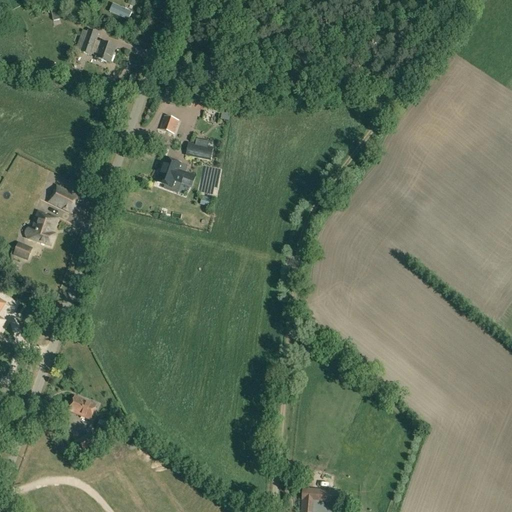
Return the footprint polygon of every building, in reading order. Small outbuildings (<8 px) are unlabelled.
[(130,19),(132,14),(114,6),(111,12),(130,19)] [(56,26),(62,25),(60,19),(59,20),(55,7),(51,8),(56,26)] [(82,31),(77,47),(83,49),(82,53),(91,56),(91,54),(97,56),(97,58),(111,63),(117,47),(101,42),(101,43),(96,41),(99,34),(89,30),(89,33),(82,31)] [(191,102),(189,108),(189,109),(219,113),(221,106),(191,102)] [(174,134),(179,120),(164,116),(160,130),(174,134)] [(214,125),(207,129),(211,137),(218,133),(214,125)] [(188,155),(202,158),(210,159),(212,149),(190,145),(188,155)] [(181,184),(185,173),(179,171),(181,165),(166,159),(157,182),(172,188),(175,181),(181,184)] [(72,213),(80,198),(57,186),(49,202),(72,213)] [(206,199),(202,206),(211,210),(214,203),(206,199)] [(53,234),(58,219),(39,212),(34,229),(31,229),(30,229),(29,229),(28,230),(27,232),(27,233),(27,234),(27,235),(27,237),(29,239),(51,246),(55,235),(53,234)] [(29,261),(33,249),(19,243),(14,255),(29,261)] [(91,421),(97,406),(75,397),(69,412),(91,421)] [(98,445),(97,443),(91,433),(78,441),(80,444),(76,447),(80,453),(84,451),(86,453),(98,445)] [(101,443),(107,439),(104,435),(98,439),(101,443)] [(293,493),(298,481),(290,477),(285,490),(293,493)] [(310,511),(312,499),(314,499),(324,500),(324,491),(315,490),(305,489),(302,511),(310,511)]
